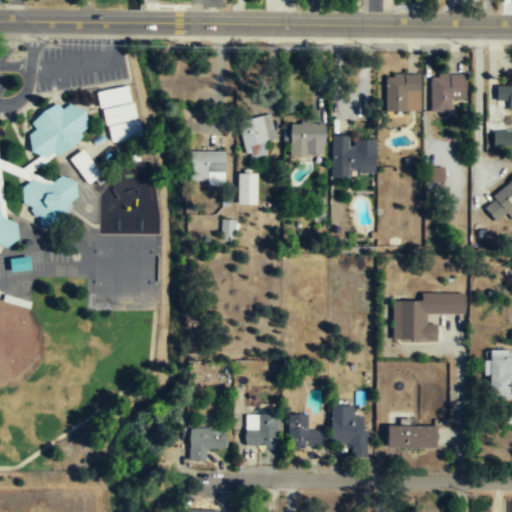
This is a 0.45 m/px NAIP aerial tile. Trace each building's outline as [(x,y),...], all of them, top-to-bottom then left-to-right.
[(419,75),(384,75),(384,112),(419,112),(419,75)] [(429,112),(451,112),(451,99),(464,99),(464,75),(429,75),(429,112)] [(129,100),(126,84),(94,91),(98,107),(129,100)] [(511,85),(496,85),(495,109),(511,109),(511,85)] [(76,101),(59,108),(58,104),(29,118),(35,131),(26,135),(38,161),(83,140),(79,130),(87,126),(76,101)] [(135,118),(131,102),(100,108),(103,124),(135,118)] [(263,143),(274,141),(269,115),(237,122),(246,159),(266,154),(263,143)] [(140,134),(109,141),(106,125),(137,118),(140,134)] [(323,156),(323,123),(288,123),(288,156),(323,156)] [(508,146),(508,132),(492,132),(492,146),(508,146)] [(330,177),(374,177),(375,135),(330,135),(330,177)] [(80,148),(67,158),(86,183),(99,173),(80,148)] [(223,151),(189,151),(189,183),(223,183),(223,151)] [(444,167),(429,167),(429,182),(444,182),(444,167)] [(256,204),(256,171),(236,171),(236,204),(256,204)] [(59,174),(73,180),(75,195),(68,201),(62,211),(64,222),(51,231),(38,224),(37,213),(30,206),(21,202),(18,187),(31,178),(43,183),(50,182),(59,174)] [(511,219),(511,179),(480,204),(494,222),(505,213),(511,220),(511,219)] [(14,222),(15,238),(4,247),(0,245),(0,214),(3,218),(14,222)] [(235,220),(220,219),(219,240),(234,240),(235,220)] [(29,269),(27,256),(8,259),(10,272),(29,269)] [(391,302),(390,340),(435,340),(435,324),(425,324),(425,314),(463,315),(463,295),(420,294),(420,302),(391,302)] [(511,354),(483,354),(483,378),(488,378),(488,398),(511,398),(511,354)] [(329,405),(328,443),(351,444),(351,454),(365,455),(366,417),(352,416),(352,406),(329,405)] [(275,447),(275,414),(243,414),(243,447),(275,447)] [(287,425),(287,447),(318,447),(318,425),(287,425)] [(435,426),(385,425),(385,449),(435,449),(435,426)] [(187,427),(187,462),(205,462),(205,450),(223,450),(223,427),(187,427)]
